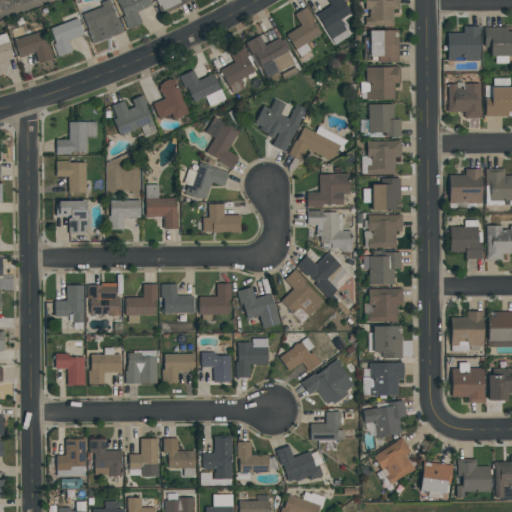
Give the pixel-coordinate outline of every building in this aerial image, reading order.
[(105,0),(108,0),(115,18),(117,17),(122,32),(91,44),(85,30),(87,30),(81,14),(101,7),(99,3),(105,0)] [(127,29),(122,17),(124,16),(117,3),(116,3),(114,0),(148,0),(151,5),(136,12),(141,23),(127,29)] [(187,0),(161,13),(154,0),(187,0)] [(325,0),(342,0),(350,13),(339,20),(345,30),(331,39),(316,14),(329,6),(325,0)] [(365,0),(399,0),(399,9),(392,9),(392,26),(365,26),(365,0)] [(295,50),(285,35),(300,25),(293,14),(305,6),(314,19),(311,21),(320,34),(295,50)] [(71,51),(57,57),(52,44),(54,43),(49,29),(76,18),(83,34),(67,40),(71,51)] [(38,64),(35,53),(26,56),(26,54),(17,57),(7,26),(22,22),(25,29),(41,24),(52,60),(38,64)] [(447,61),(446,33),(462,33),(462,28),(478,27),(478,60),(447,61)] [(511,27),(511,56),(489,56),(489,47),(483,47),(483,27),(511,27)] [(397,30),(398,62),(378,62),(378,57),(368,57),(368,31),(397,30)] [(245,43),(258,36),(264,45),(278,38),(286,52),(257,68),(250,55),(251,55),(245,43)] [(0,44),(7,42),(13,59),(0,62),(0,44)] [(228,53),(240,46),(254,71),(228,86),(219,70),(233,62),(228,53)] [(366,100),(365,92),(369,92),(369,83),(364,83),(364,68),(399,67),(400,84),(394,84),(394,100),(366,100)] [(193,102),(186,88),(184,89),(178,77),(192,70),(197,81),(212,74),(219,90),(193,102)] [(169,81),(173,79),(188,114),(174,120),(171,114),(159,119),(153,104),(164,99),(158,85),(162,84),(162,82),(168,79),(169,81)] [(508,79),(492,79),(492,87),(508,87),(508,79)] [(479,118),(463,118),(463,113),(446,113),(446,84),(455,84),(455,89),(465,88),(465,84),(479,84),(479,118)] [(511,116),(485,116),(484,97),(490,97),(490,87),(511,87),(511,116)] [(112,120),(116,118),(110,106),(123,101),(127,110),(134,107),(131,100),(141,96),(152,122),(119,136),(112,120)] [(284,153),(271,146),(274,140),(265,135),(266,134),(258,130),(260,127),(253,124),(264,102),(269,105),(273,97),(286,104),(280,115),(287,119),(295,104),(306,110),(284,153)] [(400,136),(383,136),(383,133),(367,133),(367,105),(392,105),(392,120),(400,120),(400,136)] [(85,122),(85,152),(70,152),(70,154),(55,154),(55,140),(67,140),(67,122),(85,122)] [(230,170),(217,162),(218,161),(204,153),(223,122),(238,132),(226,151),(238,158),(230,170)] [(294,141),(295,141),(302,128),(339,146),(331,162),(306,149),(300,161),(287,155),(294,141)] [(399,141),(400,157),(394,157),(394,174),(366,174),(366,165),(370,165),(370,158),(365,158),(365,141),(399,141)] [(84,163),(84,192),(67,192),(67,177),(55,177),(55,161),(67,161),(67,163),(84,163)] [(183,194),(187,184),(190,185),(199,162),(227,173),(222,186),(211,182),(205,199),(194,195),(193,198),(183,194)] [(464,176),(464,169),(480,169),(480,204),(448,204),(448,176),(464,176)] [(503,176),(511,176),(511,201),(489,201),(489,186),(484,186),(484,170),(503,170),(503,176)] [(346,182),(348,182),(348,194),(342,195),(342,205),(322,205),(322,207),(306,207),(306,193),(318,193),(318,175),(346,175),(346,182)] [(399,178),(400,210),(371,210),(371,185),(383,185),(383,178),(399,178)] [(163,216),(144,216),(144,199),(175,199),(175,214),(176,214),(176,229),(163,229),(163,216)] [(123,230),(109,230),(109,200),(139,200),(139,218),(123,218),(123,230)] [(67,234),(67,216),(55,217),(55,201),(85,201),(85,234),(67,234)] [(238,215),(238,233),(211,233),(211,223),(207,224),(207,204),(222,204),(222,215),(238,215)] [(337,249),(330,249),(330,243),(317,243),(317,237),(315,237),(315,226),(305,226),(305,211),(321,211),(321,212),(337,212),(337,231),(351,231),(351,253),(341,253),(337,249)] [(367,214),(401,215),(401,232),(395,232),(395,248),(367,248),(367,239),(371,239),(371,231),(367,231),(367,214)] [(511,254),(501,254),(501,260),(485,260),(485,226),(502,226),(502,230),(508,229),(508,225),(511,225),(511,254)] [(464,252),(449,252),(449,227),(481,227),(481,232),(477,232),(477,243),(481,243),(481,260),(464,260),(464,252)] [(400,252),(400,270),(393,270),(393,285),(368,285),(367,256),(385,256),(385,253),(400,252)] [(326,298),(295,267),(306,256),(315,265),(327,253),(339,265),(325,279),(335,289),(326,298)] [(307,316),(299,307),(292,314),(280,301),(292,289),(283,280),(293,270),(304,281),(303,282),(322,301),(307,316)] [(197,297),(215,296),(215,284),(229,284),(230,299),(228,299),(228,316),(198,316),(197,297)] [(53,301),(64,301),(64,285),(82,285),(82,323),(72,323),(72,315),(67,315),(67,317),(53,317),(53,301)] [(124,316),(124,297),(141,297),(141,285),(156,285),(156,300),(155,300),(155,316),(124,316)] [(192,296),(192,314),(163,314),(163,298),(160,298),(160,285),(175,285),(175,296),(192,296)] [(89,315),(88,299),(86,299),(86,286),(100,286),(100,287),(115,287),(116,298),(118,298),(118,316),(108,316),(108,315),(89,315)] [(236,292),(250,287),(254,299),(269,294),(278,324),(262,329),(258,315),(246,319),(241,304),(240,305),(236,292)] [(396,321),(368,321),(368,289),(402,289),(402,306),(396,306),(396,321)] [(449,346),(449,319),(466,319),(466,312),(482,312),(482,346),(477,345),(477,351),(468,351),(468,346),(467,346),(467,342),(458,342),(458,346),(449,346)] [(511,313),(511,347),(487,347),(487,313),(511,313)] [(372,353),(371,326),(401,326),(402,358),(388,359),(388,357),(381,357),(381,353),(372,353)] [(300,342),(309,355),(312,353),(320,364),(308,373),(301,364),(289,373),(278,358),(300,342)] [(266,348),(266,365),(249,365),(249,377),(235,377),(235,362),(237,362),(237,343),(250,343),(250,348),(266,348)] [(212,383),(212,367),(201,367),(200,352),(213,352),(213,356),(229,355),(229,382),(212,383)] [(83,385),(66,385),(66,369),(54,369),(54,354),(67,354),(67,357),(83,357),(83,385)] [(193,371),(175,372),(176,382),(161,383),(161,369),(163,369),(163,355),(192,354),(193,371)] [(119,355),(119,372),(103,372),(103,384),(87,384),(87,370),(89,370),(89,355),(119,355)] [(143,357),(154,357),(155,383),(124,383),(124,372),(126,372),(126,365),(126,360),(143,360),(143,357)] [(308,395),(300,383),(314,373),(315,374),(337,359),(341,364),(339,365),(353,386),(345,392),(346,394),(332,404),(330,401),(326,405),(316,390),(308,395)] [(402,363),(402,379),(396,379),(396,395),(369,395),(369,388),(373,388),(373,382),(374,382),(374,379),(368,379),(368,364),(402,363)] [(482,368),(482,401),(466,401),(466,398),(451,398),(451,368),(457,368),(457,372),(468,372),(468,368),(482,368)] [(487,401),(486,376),(502,375),(502,378),(511,378),(511,393),(507,393),(507,400),(487,401)] [(405,418),(398,419),(400,433),(375,437),(373,422),(363,424),(361,410),(388,407),(387,403),(402,401),(405,418)] [(336,440),(309,440),(309,424),(324,424),(324,412),(340,412),(340,425),(336,425),(336,440)] [(194,469),(167,468),(167,453),(161,453),(161,438),(177,439),(177,451),(194,451),(194,469)] [(230,438),(231,479),(213,480),(213,469),(202,469),(202,454),(213,454),(213,438),(230,438)] [(413,470),(390,485),(385,477),(388,475),(384,468),(380,470),(372,456),(401,438),(410,452),(404,456),(413,470)] [(157,476),(140,477),(139,469),(128,470),(128,455),(139,455),(139,439),(156,439),(157,476)] [(83,440),(84,467),(69,467),(69,471),(55,471),(55,457),(65,457),(65,440),(83,440)] [(120,476),(93,476),(93,454),(88,454),(88,440),(103,440),(103,451),(119,451),(120,476)] [(236,442),(249,442),(249,455),(267,455),(267,472),(238,472),(238,459),(236,459),(236,442)] [(321,475),(308,480),(307,477),(295,482),(294,479),(288,482),(281,465),(279,466),(274,451),(287,446),(292,457),(309,451),(315,466),(317,465),(321,475)] [(511,456),(511,490),(509,491),(509,486),(502,487),(502,498),(493,498),(493,463),(509,462),(509,457),(511,456)] [(474,460),(474,467),(488,467),(489,492),(463,493),(463,498),(455,498),(455,486),(461,486),(461,476),(456,477),(456,460),(474,460)] [(419,491),(422,462),(451,466),(450,476),(447,475),(446,485),(447,486),(446,494),(419,491)] [(231,511),(231,495),(211,495),(212,507),(204,508),(203,511),(231,511)] [(319,506),(316,511),(278,511),(280,508),(282,508),(287,495),(319,506)] [(193,511),(163,511),(163,500),(177,500),(177,498),(193,497),(193,511)] [(127,511),(127,498),(139,498),(139,508),(153,508),(153,511),(127,511)] [(268,501),(268,511),(238,511),(238,501),(268,501)] [(84,511),(84,502),(74,502),(75,509),(56,509),(55,511),(84,511)] [(120,511),(120,509),(116,509),(115,502),(103,502),(104,509),(90,509),(90,511),(120,511)]
